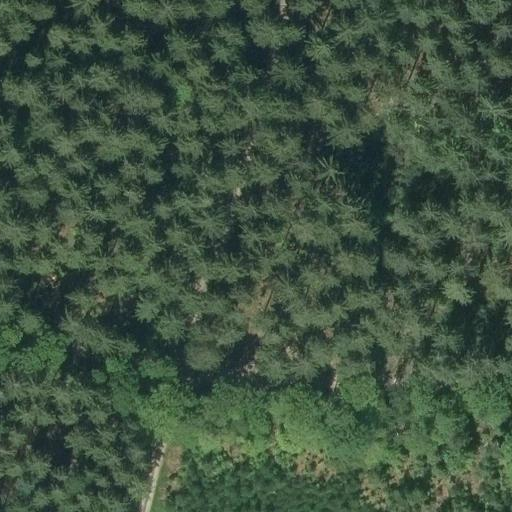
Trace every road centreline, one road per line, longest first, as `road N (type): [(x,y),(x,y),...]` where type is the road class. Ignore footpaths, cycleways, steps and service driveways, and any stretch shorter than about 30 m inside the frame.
road 1 (track): [(289,0),(141,511)]
road 2 (track): [(0,328),(175,380),(511,393)]
